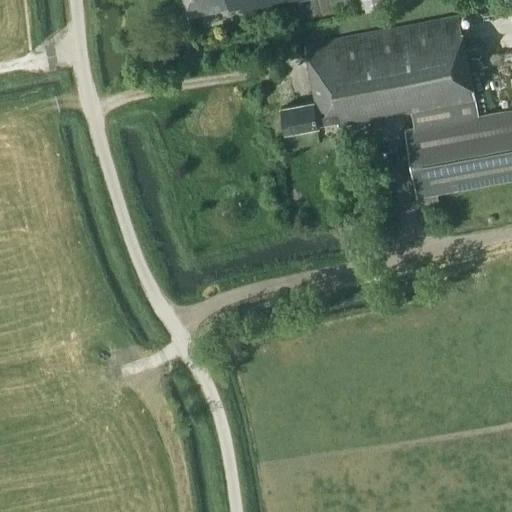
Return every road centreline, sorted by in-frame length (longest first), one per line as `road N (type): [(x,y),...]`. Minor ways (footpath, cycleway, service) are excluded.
road 1 (unclassified): [(236,511),(208,390),(133,250),(91,114),(74,0)]
road 2 (track): [(174,329),(233,295),(511,231)]
